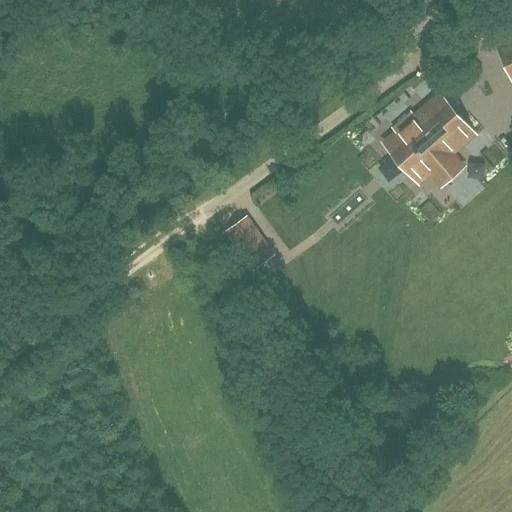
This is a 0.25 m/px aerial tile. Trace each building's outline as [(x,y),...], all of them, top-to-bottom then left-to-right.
[(467,33),(484,40),(493,17),(477,12),(467,33)] [(511,39),(496,48),(511,80),(511,39)] [(393,128),(396,131),(384,142),(419,181),(434,169),(445,181),(459,169),(448,156),(473,134),(438,95),(413,116),(411,113),(393,128)] [(469,160),(445,183),(463,201),(487,178),(469,160)] [(241,208),(269,247),(283,237),(256,198),(241,208)] [(262,242),(243,217),(224,231),(242,257),(262,242)] [(293,257),(298,274),(335,263),(330,246),(293,257)]
